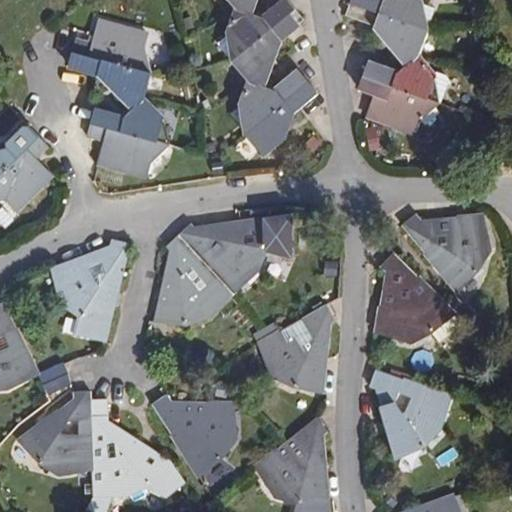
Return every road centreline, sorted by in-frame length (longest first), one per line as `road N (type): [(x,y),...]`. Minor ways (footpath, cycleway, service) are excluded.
road 1 (residential): [(353,189),(350,511)]
road 2 (residential): [(199,511),(130,397),(125,358),(151,212)]
road 3 (residential): [(353,189),(193,201),(151,212)]
road 4 (residential): [(88,226),(40,36)]
road 5 (residential): [(353,189),(324,0)]
road 6 (residential): [(353,189),(511,195)]
